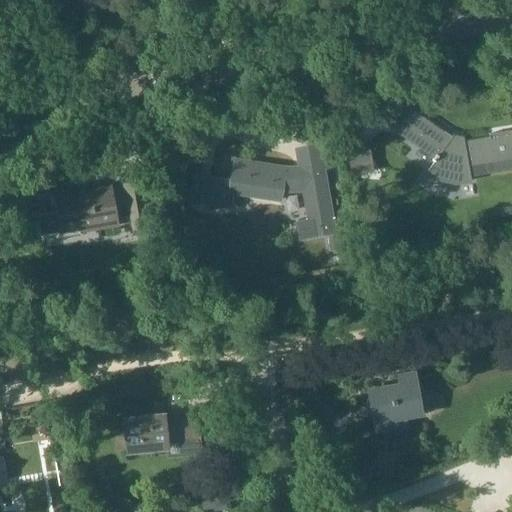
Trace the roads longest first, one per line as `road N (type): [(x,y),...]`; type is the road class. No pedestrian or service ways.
road 1 (residential): [(0,100),(511,12)]
road 2 (residential): [(294,511),(258,369)]
